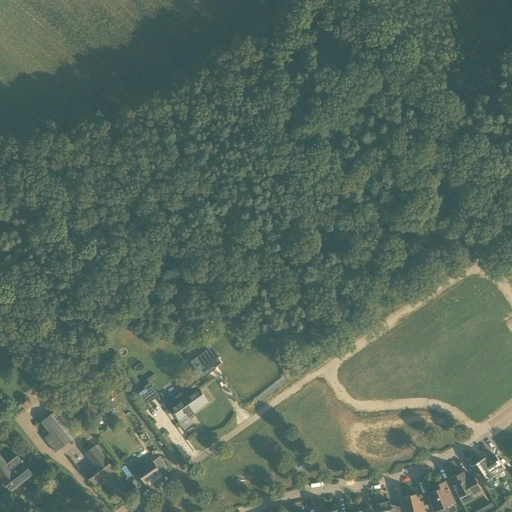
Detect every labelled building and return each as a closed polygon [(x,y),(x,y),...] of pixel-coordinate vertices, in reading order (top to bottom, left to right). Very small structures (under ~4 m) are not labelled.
[(444,303),(436,309),(451,329),(459,324),(456,320),(465,313),(452,294),(442,301),(444,303)] [(497,333),(482,343),(488,352),(503,342),(497,333)] [(503,342),(488,352),(495,361),(509,350),(503,342)] [(511,354),(509,350),(495,361),(501,370),(511,361),(511,354)] [(204,352),(194,359),(205,375),(215,368),(215,367),(222,362),(218,357),(215,354),(209,359),(204,352)] [(365,356),(341,374),(350,388),(366,376),(369,380),(378,374),(365,356)] [(511,361),(501,370),(507,378),(511,375),(511,361)] [(408,385),(408,396),(412,396),(412,397),(425,397),(426,363),(421,364),(421,377),(413,376),(412,385),(408,385)] [(426,363),(425,397),(437,398),(438,398),(438,396),(442,396),(442,387),(438,387),(438,378),(430,377),(431,364),(426,363)] [(45,380),(36,387),(43,396),(52,389),(45,380)] [(478,394),(464,405),(474,419),(493,405),(487,396),(493,391),(485,380),(474,388),(478,394)] [(151,382),(137,392),(146,405),(160,395),(151,382)] [(208,402),(195,383),(168,403),(180,420),(192,411),(193,412),(208,402)] [(20,405),(25,407),(30,404),(30,399),(24,396),(20,400),(20,405)] [(56,452),(66,444),(79,434),(59,408),(41,422),(51,435),(45,439),(56,452)] [(95,446),(93,447),(86,453),(95,465),(86,473),(95,484),(106,475),(108,473),(109,475),(115,471),(95,446)] [(0,456),(0,475),(1,477),(11,490),(12,490),(32,474),(23,463),(17,456),(5,464),(0,456)] [(168,468),(160,456),(143,468),(139,461),(133,465),(145,483),(168,468)] [(483,483),(484,482),(487,486),(490,488),(493,488),(496,486),(497,483),(496,480),(494,476),(496,475),(496,474),(505,468),(497,458),(495,459),(488,463),(485,457),(471,466),(483,483)] [(469,481),(464,472),(457,476),(451,479),(451,478),(449,479),(459,497),(471,490),(474,495),(482,491),(475,478),(469,481)] [(454,503),(445,481),(436,485),(438,490),(428,494),(435,511),(454,503)] [(424,511),(423,506),(420,506),(417,494),(404,497),(407,511),(424,511)] [(394,511),(394,508),(391,509),(390,501),(376,504),(377,511),(394,511)] [(492,503),(487,506),(490,511),(496,509),(492,503)] [(502,511),(508,511),(511,509),(507,503),(500,509),(502,511)]
